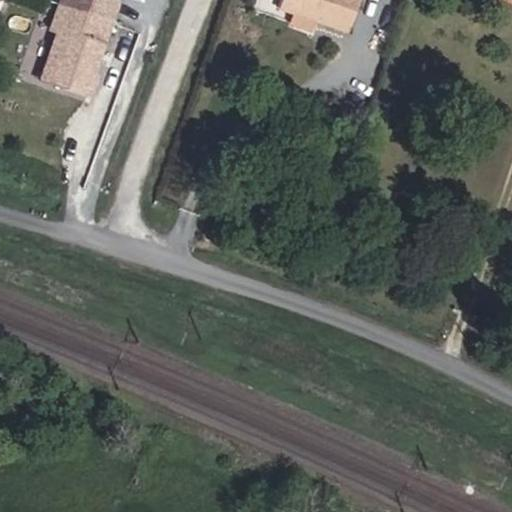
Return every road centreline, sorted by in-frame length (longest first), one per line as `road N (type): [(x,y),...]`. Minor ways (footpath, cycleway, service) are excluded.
road 1 (residential): [(113,251),(342,320),(511,398)]
road 2 (residential): [(200,0),(113,251)]
